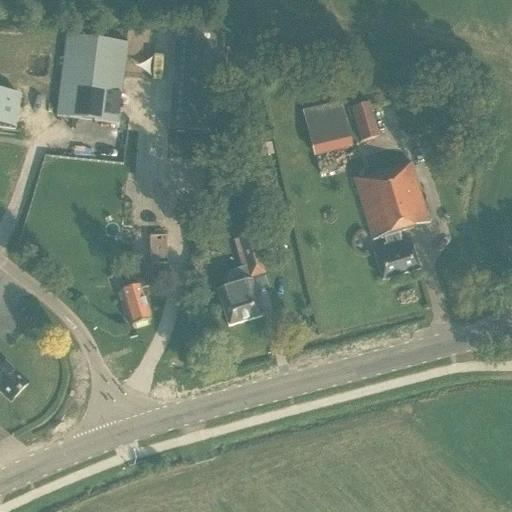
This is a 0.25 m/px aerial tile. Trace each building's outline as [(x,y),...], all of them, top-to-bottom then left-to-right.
[(63,41),(64,33),(46,31),(45,39),(63,41)] [(224,35),(176,32),(169,132),(217,135),(224,35)] [(130,96),(122,95),(128,44),(68,37),(57,117),(118,125),(120,104),(128,105),(130,96)] [(21,102),(0,98),(0,134),(16,136),(21,102)] [(361,142),(361,143),(379,137),(369,104),(351,109),(361,142)] [(302,114),(309,144),(347,136),(340,105),(302,114)] [(119,140),(80,139),(79,162),(118,163),(119,140)] [(135,167),(54,160),(52,184),(133,191),(135,167)] [(411,164),(354,180),(373,242),(384,238),(387,248),(373,252),(383,282),(420,271),(410,240),(402,243),(399,234),(430,225),(411,164)] [(208,207),(209,207),(206,222),(220,225),(223,211),(228,212),(233,188),(212,183),(208,207)] [(113,247),(114,227),(90,226),(90,246),(113,247)] [(239,233),(230,236),(232,244),(240,242),(248,269),(231,273),(228,280),(230,289),(218,292),(229,328),(263,317),(256,294),(269,290),(254,237),(253,238),(249,226),(238,229),(239,233)] [(168,238),(150,238),(150,266),(170,266),(168,238)] [(147,268),(120,276),(125,291),(121,292),(132,328),(151,322),(141,291),(153,288),(147,268)] [(0,389),(9,398),(23,383),(0,360),(0,389)]
